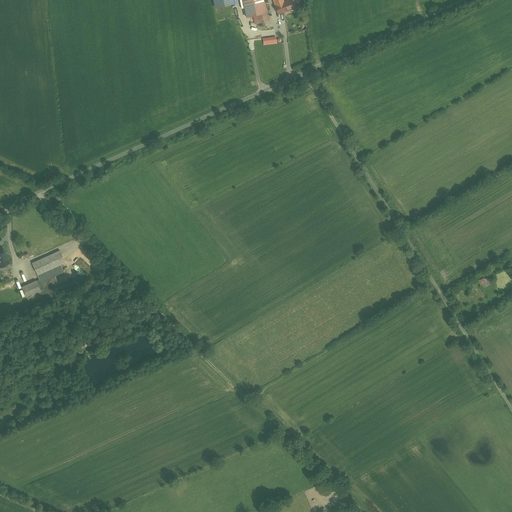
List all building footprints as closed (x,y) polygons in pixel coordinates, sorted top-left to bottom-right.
[(263,0),(250,0),(254,15),(257,15),(258,17),(256,17),(258,23),(259,23),(260,26),(264,25),(263,22),(268,21),(263,0)] [(273,0),(279,13),(287,10),(284,2),(283,0),(273,0)] [(299,0),(288,0),(284,2),(287,10),(301,5),(302,8),(305,7),(304,4),(302,5),(299,0)] [(10,264),(3,249),(0,250),(0,262),(2,267),(10,264)] [(60,251),(33,263),(38,275),(60,265),(65,262),(60,251)] [(60,265),(38,275),(41,282),(64,272),(60,265)] [(83,276),(53,288),(56,296),(69,291),(68,289),(70,288),(71,288),(85,283),(83,276)] [(491,284),(487,278),(485,279),(484,277),(481,280),(480,279),(478,281),(481,285),(483,284),(485,288),(491,284)] [(40,290),(36,281),(22,287),(26,296),(40,290)]
